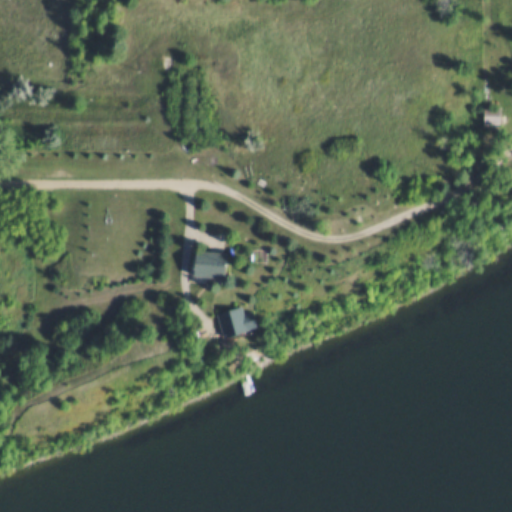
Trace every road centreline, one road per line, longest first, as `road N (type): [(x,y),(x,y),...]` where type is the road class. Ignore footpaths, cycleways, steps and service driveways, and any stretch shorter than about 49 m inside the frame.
road 1 (track): [(0,114),(145,117),(168,137),(184,181)]
road 2 (residential): [(0,178),(184,181)]
